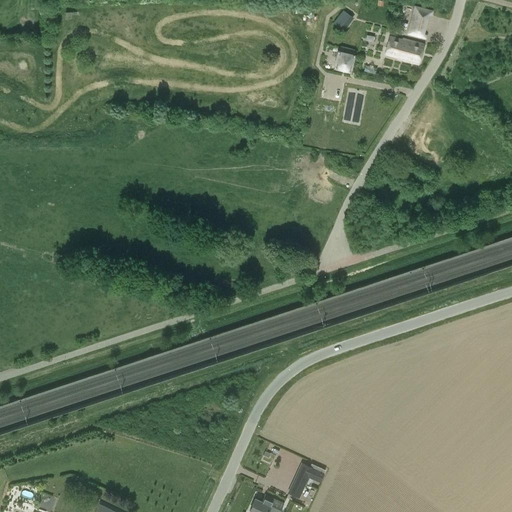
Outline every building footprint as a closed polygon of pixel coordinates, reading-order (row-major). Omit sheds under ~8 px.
[(424,39),(429,22),(430,15),(433,16),(434,11),(414,5),(411,17),(406,35),(424,39)] [(343,10),(333,23),(344,31),(354,18),(343,10)] [(418,64),(424,44),(402,38),(402,40),(389,36),(385,54),(398,57),(397,59),(418,64)] [(338,53),(335,66),(349,69),(352,56),(338,53)] [(377,68),(373,67),(373,65),(370,64),(370,66),(365,65),(364,71),(375,74),(377,68)] [(309,467),(301,463),(297,473),(308,478),(319,483),(325,470),(311,463),(309,467)] [(288,492),(299,497),(303,487),(292,482),(288,492)] [(270,511),(279,511),(284,503),(264,495),(261,501),(255,499),(250,511),(251,511),(267,511),(268,511),(270,511)] [(117,511),(100,503),(95,511),(117,511)]
